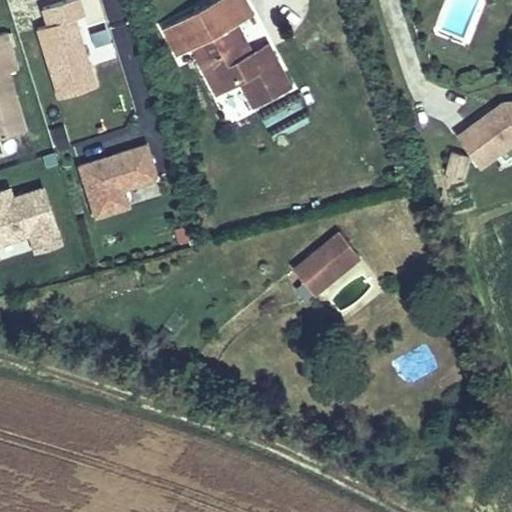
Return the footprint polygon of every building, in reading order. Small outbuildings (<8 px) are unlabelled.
[(97,85),(75,17),(85,14),(80,0),(64,0),(43,7),(48,24),(38,27),(60,97),(97,85)] [(79,19),(85,43),(109,37),(99,0),(86,0),(91,16),(79,19)] [(254,59),(236,24),(252,15),(244,0),(215,0),(164,27),(178,54),(192,47),(217,94),(239,83),(253,110),(290,91),(269,51),(254,59)] [(11,30),(0,33),(0,133),(24,126),(8,72),(21,68),(11,30)] [(257,111),(270,139),(310,122),(297,93),(257,111)] [(511,101),(502,102),(457,136),(479,166),(511,141),(511,101)] [(163,194),(147,144),(80,165),(96,215),(163,194)] [(452,147),(446,168),(462,173),(468,151),(452,147)] [(61,242),(44,187),(13,197),(10,188),(0,190),(0,242),(29,233),(34,250),(61,242)] [(307,296),(334,275),(326,265),(350,246),(338,232),(287,270),(307,296)] [(326,265),(334,275),(358,257),(350,246),(326,265)]
